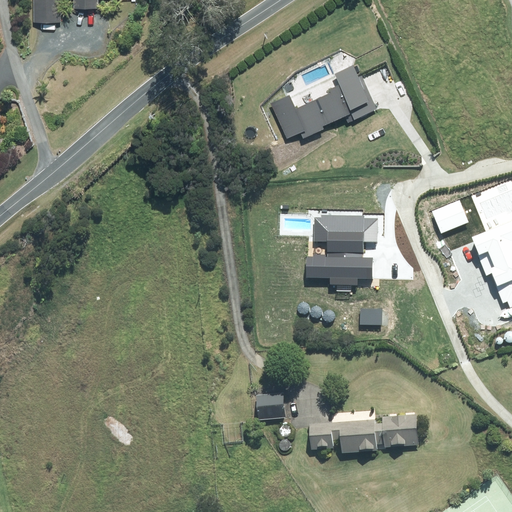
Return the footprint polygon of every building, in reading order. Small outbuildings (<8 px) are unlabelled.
[(36,0),(37,22),(63,22),(62,0),(76,0),(77,8),(100,8),(100,0),(36,0)] [(511,62),(511,55),(507,43),(490,51),(498,68),(511,62)] [(380,108),(357,64),(340,73),(344,82),(333,88),(334,91),(301,108),(294,93),(274,103),(290,137),(304,130),(308,138),(330,128),(328,125),(355,111),(359,119),(380,108)] [(262,420),(288,417),(286,393),(260,396),(262,420)] [(420,445),(418,415),(384,417),(384,423),(376,424),(376,420),(312,425),(313,449),(335,448),(334,440),(344,439),(345,453),(378,450),(378,444),(386,444),(386,447),(420,445)] [(225,443),(245,441),(243,422),(223,424),(225,443)]
